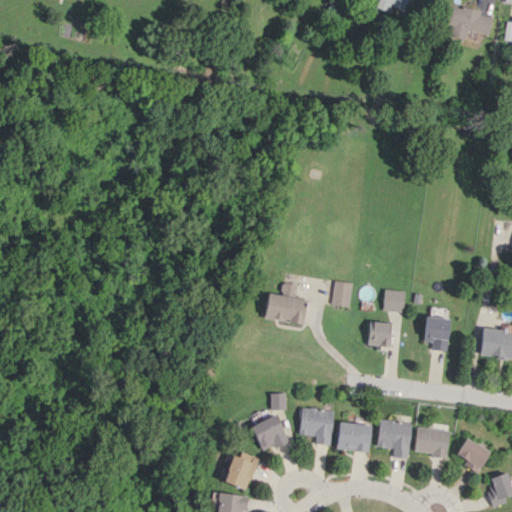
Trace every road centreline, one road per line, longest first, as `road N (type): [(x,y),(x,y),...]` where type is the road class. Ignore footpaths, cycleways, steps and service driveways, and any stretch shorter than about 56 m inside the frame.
road 1 (residential): [(511,401),(358,380)]
road 2 (residential): [(297,511),(337,489),(381,492),(419,511)]
